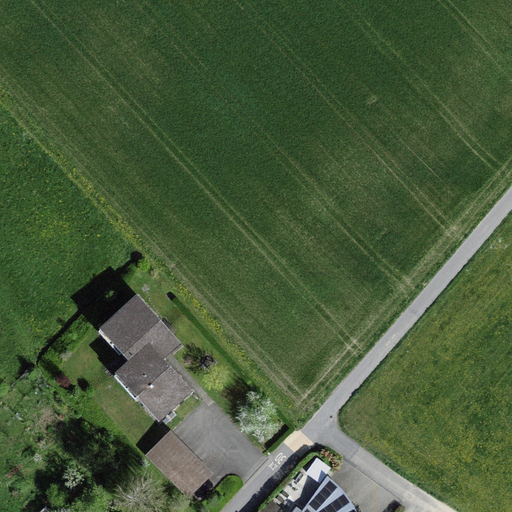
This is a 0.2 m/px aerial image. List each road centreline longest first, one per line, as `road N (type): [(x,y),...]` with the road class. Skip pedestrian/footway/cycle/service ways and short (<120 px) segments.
road 1 (residential): [(237,511),(511,196)]
road 2 (track): [(441,511),(317,420)]
